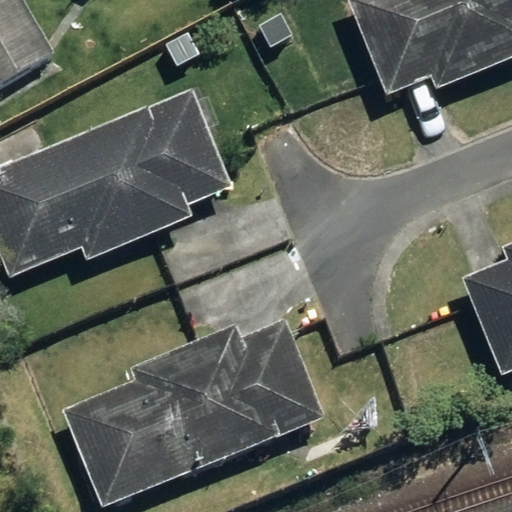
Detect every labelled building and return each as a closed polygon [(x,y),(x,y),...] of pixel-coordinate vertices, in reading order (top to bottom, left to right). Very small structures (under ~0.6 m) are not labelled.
[(10,0),(0,0),(0,91),(47,66),(10,0)] [(511,71),(511,0),(346,0),(342,2),(387,110),(423,95),(428,107),(511,71)] [(189,104),(0,179),(0,277),(5,289),(78,260),(84,274),(189,232),(184,219),(228,201),(189,104)] [(458,289),(498,389),(511,383),(511,254),(500,259),(505,271),(458,289)] [(133,383),(137,393),(57,425),(92,511),(116,511),(322,428),(283,333),(233,353),(229,343),(133,383)]
